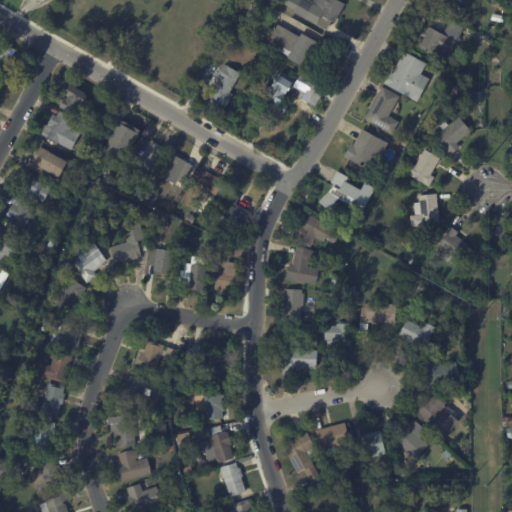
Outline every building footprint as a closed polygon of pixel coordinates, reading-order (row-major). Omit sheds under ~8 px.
[(312,14),(308,20),(296,13),(298,11),(285,4),(287,0),(305,0),(316,6),(312,14)] [(332,25),(328,31),(317,26),(321,19),(313,15),(318,4),(315,3),(316,0),(337,0),(346,5),(337,24),(333,22),(332,25)] [(458,43),(453,55),(442,49),(440,53),(430,48),(428,51),(420,47),(424,38),(422,37),(426,31),(428,32),(431,26),(446,34),(453,21),(466,28),(458,43)] [(321,45),(307,69),(291,59),(295,53),(273,40),(281,26),(302,38),(304,35),(321,44),(321,45)] [(233,35),(244,40),(240,48),(229,43),(233,35)] [(13,58),(5,72),(0,69),(0,43),(1,44),(3,41),(18,49),(13,58)] [(428,66),(424,74),(433,78),(420,102),(387,83),(393,72),(394,73),(407,50),(430,63),(428,66)] [(211,101),(210,100),(220,81),(216,78),(218,73),(220,74),(226,65),(243,75),(232,94),(235,96),(227,110),(211,101)] [(327,90),(317,108),(303,100),(306,95),(294,88),(285,103),(291,107),(285,116),(272,108),(273,105),(266,101),(282,73),(298,82),(302,74),(328,90),(327,90)] [(62,100),(65,95),(71,98),(72,96),(67,93),(70,88),(71,89),(74,84),(92,94),(90,98),(96,102),(88,116),(82,113),(81,116),(64,107),(65,106),(60,103),(62,100)] [(395,104),(389,114),(399,120),(392,132),(365,117),(382,85),(400,95),(395,104)] [(476,91),(484,91),(484,101),(476,102),(476,91)] [(62,111),(83,122),(79,130),(83,132),(74,150),(44,134),(55,113),(59,116),(62,111)] [(459,151),(454,155),(439,135),(445,131),(442,126),(447,122),(450,126),(462,116),(474,132),(459,143),(463,148),(459,151)] [(146,128),(126,164),(106,153),(124,120),(127,123),(129,119),(146,128)] [(358,140),(364,129),(391,144),(376,172),(345,156),(351,144),(355,146),(358,140)] [(89,131),(95,134),(93,141),(87,139),(89,131)] [(153,141),(154,142),(155,140),(168,148),(155,171),(142,163),(149,151),(144,148),(149,139),(153,141)] [(28,165),(32,158),(36,159),(42,146),(52,151),(53,151),(72,161),(64,177),(56,173),(53,179),(28,166),(28,165)] [(442,160),(433,175),(437,178),(431,187),(407,172),(413,163),(417,166),(422,160),(420,159),(422,154),(424,155),(427,150),(443,160),(442,160)] [(188,161),(195,165),(188,180),(182,177),(178,184),(164,177),(171,164),(170,163),(171,160),(173,161),(176,155),(188,161)] [(337,169),(349,175),(346,180),(361,188),(365,180),(376,186),(360,216),(349,211),(353,204),(339,197),(328,207),(320,199),(335,184),(331,181),(337,169)] [(202,171),(207,174),(208,171),(231,184),(223,198),(217,195),(210,207),(203,202),(198,210),(184,202),(202,171)] [(20,196),(18,195),(22,187),(24,188),(31,175),(53,187),(45,202),(35,196),(32,202),(20,196)] [(242,198),(239,204),(253,211),(245,226),(223,215),(231,201),(227,199),(230,191),(242,198)] [(156,203),(148,200),(152,192),(160,196),(156,203)] [(440,195),(442,223),(415,226),(414,217),(418,216),(417,203),(423,203),(422,195),(440,194),(440,195)] [(8,226),(13,216),(10,214),(19,197),(23,199),(22,200),(37,208),(24,234),(8,226)] [(163,231),(156,230),(160,213),(170,215),(168,222),(171,223),(170,228),(167,228),(166,232),(163,231)] [(300,233),(311,214),(344,233),(339,242),(330,237),(327,242),(318,237),(315,243),(300,234),(300,233)] [(145,230),(145,231),(145,232),(147,239),(141,241),(146,257),(126,263),(125,261),(118,263),(113,247),(130,242),(125,225),(141,220),(143,228),(145,228),(145,230)] [(455,228),(461,233),(459,235),(470,245),(470,246),(474,249),(460,268),(447,259),(451,254),(440,245),(454,227),(455,228)] [(0,236),(2,233),(24,245),(13,266),(0,259),(0,236)] [(357,239),(362,242),(358,249),(353,246),(357,239)] [(99,245),(111,261),(97,272),(100,276),(90,283),(77,264),(83,259),(79,253),(96,241),(99,245)] [(292,267),(293,263),(296,264),(299,246),(315,249),(312,267),(322,268),(319,285),(290,280),(292,267)] [(157,248),(176,251),(175,261),(180,261),(179,267),(174,266),(173,273),(151,270),(154,248),(157,248)] [(191,290),(191,279),(190,279),(189,284),(181,284),(182,265),(184,265),(185,249),(194,250),(194,256),(210,257),(208,291),(191,290)] [(232,257),(231,262),(243,264),(239,284),(237,283),(236,291),(214,287),(220,253),(232,256),(232,257)] [(0,292),(10,268),(0,264),(0,292)] [(41,268),(46,270),(43,277),(37,275),(41,268)] [(88,288),(72,314),(57,305),(74,278),(89,287),(88,288)] [(307,301),(306,307),(304,307),(304,323),(288,322),(288,289),(305,290),(305,294),(307,294),(307,301)] [(14,307),(14,297),(22,297),(21,308),(14,307)] [(457,298),(470,306),(465,315),(452,307),(457,298)] [(368,323),(363,323),(365,308),(366,308),(366,303),(371,304),(371,302),(400,305),(398,324),(371,321),(371,323),(368,323)] [(87,329),(80,350),(52,342),(59,319),(87,328),(87,329)] [(407,338),(402,336),(411,320),(426,328),(429,322),(439,328),(427,351),(413,343),(413,342),(407,338)] [(335,354),(330,354),(330,341),(328,341),(328,326),(339,326),(339,324),(356,324),(356,354),(335,354)] [(170,347),(183,351),(179,365),(164,360),(165,357),(163,356),(158,373),(137,367),(142,348),(148,350),(150,341),(167,346),(166,350),(169,351),(170,347)] [(202,345),(203,346),(203,352),(225,354),(224,364),(229,365),(227,383),(206,382),(207,367),(195,366),(196,345),(202,345)] [(291,379),(286,379),(287,348),(302,348),(302,350),(321,351),(320,368),(304,368),(304,371),(292,371),(292,379),(291,379)] [(75,357),(68,383),(44,376),(47,364),(54,365),(57,351),(75,356),(75,357)] [(431,385),(429,376),(430,376),(426,359),(443,355),(445,365),(459,361),(463,378),(431,385)] [(129,392),(134,376),(156,383),(148,410),(125,403),(129,392)] [(67,389),(66,394),(68,394),(66,405),(64,404),(60,418),(44,414),(51,383),(68,387),(67,389)] [(224,391),(224,395),(227,395),(227,409),(221,409),(221,420),(208,420),(209,404),(208,404),(208,390),(224,390),(224,391)] [(445,403),(449,406),(445,411),(453,417),(441,431),(420,412),(431,399),(433,400),(436,395),(445,403)] [(137,416),(137,417),(138,417),(139,424),(137,424),(138,446),(121,446),(121,439),(117,439),(116,429),(113,429),(112,417),(137,416)] [(511,417),(502,417),(502,427),(511,426),(511,417)] [(428,433),(423,438),(431,446),(419,460),(397,440),(409,426),(410,427),(417,419),(430,431),(428,433)] [(58,423),(56,452),(20,450),(21,428),(40,429),(41,422),(58,423)] [(336,447),(324,450),(319,430),(348,423),(353,442),(336,447)] [(223,427),(225,432),(228,431),(228,433),(231,432),(235,444),(233,446),(237,458),(221,464),(220,460),(212,463),(206,447),(198,454),(192,446),(203,437),(206,442),(213,440),(212,437),(215,436),(213,429),(223,425),(223,427)] [(357,438),(381,431),(387,455),(364,461),(357,438)] [(160,434),(171,433),(171,442),(161,443),(160,434)] [(179,436),(191,433),(193,439),(181,442),(179,436)] [(286,445),(293,441),(294,442),(309,434),(320,454),(311,459),(322,479),(313,484),(304,468),(299,470),(286,445)] [(122,468),(121,465),(124,465),(122,454),(136,451),(137,452),(139,451),(141,459),(139,459),(139,461),(150,458),(154,475),(125,481),(122,468)] [(62,466),(66,481),(63,482),(64,490),(40,495),(35,472),(42,470),(41,464),(57,460),(59,466),(62,465),(62,466)] [(24,474),(24,476),(11,477),(11,480),(5,481),(5,478),(1,479),(0,472),(0,464),(23,462),(24,474)] [(239,463),(241,468),(243,468),(245,476),(244,477),(249,492),(233,497),(223,468),(239,463)] [(185,469),(192,466),(195,472),(188,475),(185,469)] [(135,511),(134,506),(130,497),(132,496),(130,489),(142,484),(145,492),(159,486),(163,496),(161,497),(164,504),(141,511),(135,511)] [(74,498),(75,499),(66,502),(67,505),(68,504),(70,511),(44,511),(42,505),(48,503),(48,501),(63,496),(63,493),(72,490),(74,498)] [(251,500),(252,502),(253,502),(256,510),(255,511),(217,511),(225,506),(229,511),(237,509),(236,505),(251,500)]
